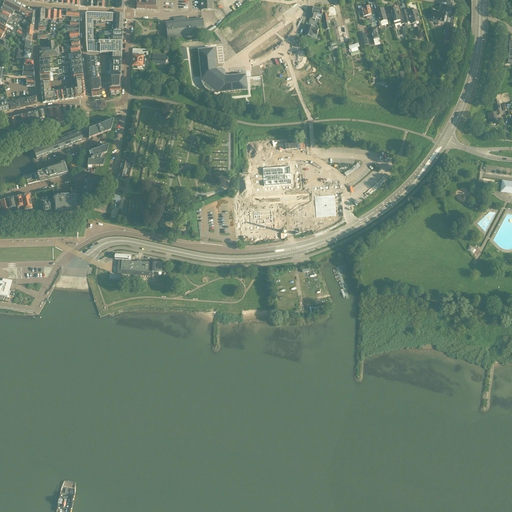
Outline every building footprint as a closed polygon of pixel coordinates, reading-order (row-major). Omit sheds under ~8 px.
[(6,0),(4,5),(15,11),(19,12),(21,7),(7,0),(6,0)] [(201,0),(202,10),(213,10),(212,0),(201,0)] [(137,5),(137,9),(146,10),(146,11),(147,11),(147,10),(151,10),(151,1),(146,1),(145,4),(141,4),(141,5),(137,5)] [(19,19),(22,21),(23,18),(14,13),(15,11),(4,5),(2,10),(19,19)] [(31,15),(30,19),(34,20),(35,11),(27,10),(21,7),(19,12),(19,13),(24,16),(25,14),(31,15)] [(312,14),(310,18),(315,20),(316,17),(321,19),(322,16),(323,16),(324,22),(328,21),(329,21),(328,16),(327,14),(327,13),(324,14),(324,13),(323,13),(323,10),(320,9),(321,8),(316,7),(315,7),(315,8),(313,8),(312,14)] [(376,18),(379,27),(382,26),(381,25),(388,23),(384,8),(377,10),(379,18),(376,18)] [(402,15),(399,16),(399,15),(399,12),(398,12),(397,8),(390,10),(395,25),(401,23),(401,25),(405,24),(402,15)] [(412,24),(420,22),(417,10),(409,12),(408,9),(405,10),(407,17),(406,17),(408,23),(411,22),(412,24)] [(2,10),(0,12),(0,13),(3,15),(3,16),(4,16),(5,16),(9,18),(9,19),(10,19),(9,20),(14,23),(15,22),(17,23),(17,22),(19,19),(2,10)] [(337,11),(329,13),(333,27),(340,25),(343,31),(346,30),(346,29),(345,23),(343,23),(342,20),(339,20),(337,11)] [(369,11),(363,13),(364,17),(366,16),(367,19),(369,18),(369,19),(370,20),(371,20),(372,24),(373,24),(376,23),(375,21),(377,21),(375,14),(372,15),(373,17),(372,17),(370,11),(369,11)] [(433,11),(431,19),(444,22),(446,13),(433,11)] [(7,28),(14,32),(15,33),(19,36),(21,37),(23,38),(26,39),(26,41),(32,43),(32,37),(25,33),(18,29),(16,29),(19,25),(17,23),(15,22),(14,23),(9,20),(10,19),(9,19),(9,18),(5,16),(4,16),(3,16),(3,15),(0,13),(0,23),(5,27),(7,28)] [(87,13),(86,14),(86,41),(87,53),(91,53),(95,53),(115,53),(115,58),(121,58),(122,42),(95,41),(96,29),(104,29),(104,24),(96,24),(96,21),(112,22),(113,14),(107,13),(87,13)] [(349,15),(341,16),(342,20),(343,23),(345,23),(346,29),(352,27),(353,33),(357,33),(353,16),(350,17),(349,15)] [(30,19),(30,18),(29,21),(26,21),(26,20),(24,20),(23,22),(32,26),(34,27),(34,26),(34,20),(30,19)] [(174,22),(166,23),(168,39),(205,35),(203,19),(187,21),(187,19),(186,18),(174,19),(174,22)] [(33,32),(34,27),(32,26),(23,22),(22,24),(26,26),(25,27),(33,32)] [(305,30),(304,34),(305,34),(305,36),(312,38),(313,34),(317,35),(319,29),(315,28),(315,27),(308,25),(307,30),(305,30)] [(19,27),(18,29),(25,33),(32,37),(33,32),(25,27),(25,29),(26,29),(26,31),(19,27)] [(0,46),(4,48),(10,53),(12,51),(5,46),(6,43),(7,40),(2,38),(5,32),(0,29),(0,46)] [(377,29),(371,30),(374,42),(375,44),(380,43),(380,41),(377,29)] [(20,39),(20,40),(22,41),(21,43),(25,44),(33,47),(33,43),(32,43),(26,41),(26,39),(23,38),(21,37),(20,39)] [(19,42),(18,44),(21,45),(25,46),(25,48),(32,51),(33,47),(25,44),(21,43),(19,42)] [(39,48),(40,58),(59,56),(59,55),(61,55),(61,54),(64,54),(63,48),(59,49),(58,47),(54,47),(54,42),(48,43),(48,45),(44,46),(45,48),(39,48)] [(19,48),(16,58),(25,60),(33,61),(33,55),(32,55),(32,51),(25,48),(24,50),(19,48)] [(213,49),(198,50),(201,79),(202,83),(203,85),(204,88),(206,90),(209,91),(211,92),(214,93),(218,93),(247,90),(245,75),(225,77),(224,71),(221,68),(215,69),(213,49)] [(133,50),(132,61),(143,61),(145,61),(145,56),(144,56),(144,54),(146,54),(146,56),(147,56),(148,50),(133,50)] [(165,56),(154,55),(153,62),(159,63),(159,64),(165,65),(165,56)] [(111,77),(109,77),(110,87),(120,87),(120,82),(120,76),(111,77)] [(97,78),(90,80),(92,91),(100,90),(100,88),(101,88),(100,78),(99,78),(97,78)] [(75,89),(73,90),(75,99),(84,97),(85,95),(84,83),(80,84),(80,88),(75,89)] [(110,87),(108,88),(109,91),(109,92),(109,93),(109,94),(111,94),(112,95),(114,95),(115,94),(116,93),(117,94),(119,94),(120,93),(120,87),(110,87)] [(45,88),(41,88),(42,103),(55,101),(54,92),(46,94),(45,88)] [(100,90),(92,91),(92,97),(99,96),(102,96),(102,91),(109,91),(108,88),(101,88),(100,88),(100,90)] [(0,112),(8,111),(9,111),(7,103),(6,99),(7,99),(6,94),(4,89),(0,90),(0,112)] [(488,114),(490,125),(498,123),(496,116),(502,115),(500,105),(499,101),(495,102),(496,106),(497,112),(488,114)] [(52,108),(55,125),(63,122),(59,107),(52,108)] [(47,109),(49,117),(51,126),(55,125),(52,108),(47,109)] [(37,112),(32,113),(35,126),(39,125),(38,123),(41,123),(40,120),(40,119),(39,117),(38,117),(37,112)] [(32,113),(26,114),(26,115),(28,122),(29,122),(31,122),(33,132),(36,131),(35,126),(34,121),(32,113)] [(26,114),(20,116),(21,116),(23,126),(23,123),(26,122),(27,126),(29,125),(29,122),(28,122),(26,115),(26,114)] [(20,116),(14,117),(14,118),(17,128),(19,136),(22,135),(20,127),(19,128),(19,127),(23,126),(21,116),(20,116)] [(14,117),(8,119),(10,127),(11,131),(11,134),(15,133),(14,129),(17,128),(14,118),(14,117)] [(109,121),(110,118),(110,117),(107,118),(95,123),(95,127),(89,129),(89,139),(93,138),(92,139),(93,139),(93,138),(107,132),(107,134),(107,132),(108,132),(111,130),(114,119),(109,121)] [(73,132),(77,144),(83,141),(80,133),(83,132),(82,128),(73,132)] [(67,134),(72,146),(77,144),(73,132),(67,134)] [(61,136),(66,148),(72,146),(67,134),(61,136)] [(56,138),(60,150),(66,148),(61,136),(56,138)] [(50,141),(54,153),(60,150),(56,138),(50,141)] [(44,143),(49,155),(54,153),(50,141),(44,143)] [(38,145),(43,157),(49,155),(44,143),(38,145)] [(37,159),(43,157),(38,145),(32,147),(37,159)] [(91,160),(89,160),(87,169),(88,168),(96,167),(96,168),(96,167),(103,166),(105,159),(100,160),(102,155),(107,153),(109,145),(105,146),(105,145),(105,147),(91,151),(93,157),(90,158),(91,160)] [(121,166),(120,167),(121,167),(120,168),(121,168),(120,170),(127,172),(128,168),(129,168),(130,164),(124,162),(124,161),(122,161),(122,162),(121,165),(121,166)] [(31,179),(27,181),(28,185),(68,174),(64,162),(39,172),(30,175),(31,179)] [(289,167),(252,169),(253,191),(291,189),(289,167)] [(118,175),(117,178),(118,178),(118,179),(124,181),(127,172),(120,170),(119,174),(118,175)] [(87,187),(84,187),(82,197),(91,196),(99,196),(101,189),(93,190),(93,186),(102,184),(104,177),(94,179),(94,178),(94,179),(85,181),(87,187)] [(511,182),(502,181),(501,192),(511,193),(511,182)] [(336,188),(315,188),(316,216),(337,215),(336,188)] [(14,197),(18,212),(32,209),(29,194),(23,195),(21,196),(19,196),(14,197)] [(54,196),(53,196),(54,213),(61,213),(65,213),(70,213),(70,212),(73,212),(77,212),(77,209),(76,207),(76,205),(77,205),(78,200),(78,196),(76,196),(76,195),(69,196),(69,195),(60,196),(54,196)] [(114,195),(112,200),(116,201),(116,203),(119,204),(121,197),(114,195)] [(7,199),(10,209),(13,208),(15,216),(17,215),(13,198),(7,199)] [(0,200),(4,214),(11,212),(10,209),(7,199),(0,200)] [(49,214),(52,214),(51,201),(47,201),(47,199),(42,200),(43,213),(49,213),(49,214)] [(275,214),(245,215),(246,233),(276,231),(275,214)] [(115,258),(115,259),(118,259),(120,260),(122,260),(121,269),(133,270),(134,262),(130,262),(130,260),(131,258),(130,256),(118,255),(115,254),(115,255),(115,258)] [(133,275),(137,275),(150,276),(152,277),(152,276),(152,271),(157,271),(158,262),(153,262),(143,262),(140,261),(140,262),(134,262),(133,270),(133,275)] [(0,282),(0,291),(1,292),(6,294),(9,283),(5,282),(4,282),(0,281),(0,282)]
